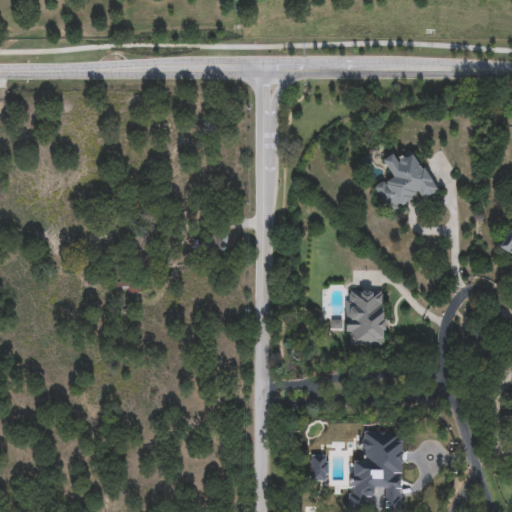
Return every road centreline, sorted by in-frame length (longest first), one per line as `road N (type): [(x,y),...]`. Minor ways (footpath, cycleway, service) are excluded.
road 1 (tertiary): [(261,511),(268,70)]
road 2 (tertiary): [(0,73),(268,70)]
road 3 (tertiary): [(268,70),(511,70)]
road 4 (residential): [(262,407),(387,406),(448,392)]
road 5 (residential): [(444,355),(494,324),(495,300),(484,290),(465,292),(453,308),(444,355)]
road 6 (residential): [(441,373),(263,388)]
road 7 (residential): [(492,511),(441,373)]
